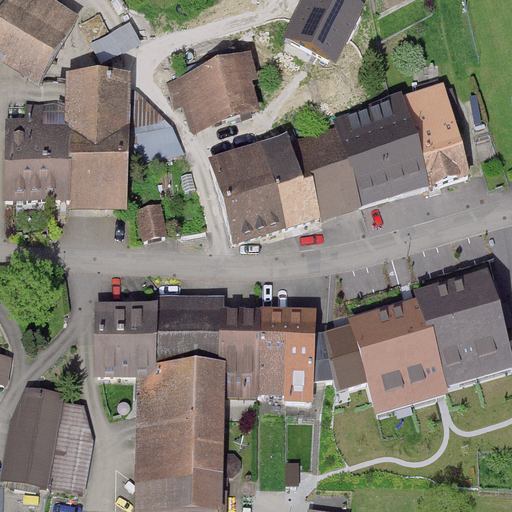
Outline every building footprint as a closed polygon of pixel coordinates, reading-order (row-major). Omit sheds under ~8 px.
[(0,0),(0,50),(7,55),(1,62),(40,85),(80,15),(55,0),(0,0)] [(366,4),(358,0),(301,0),(284,36),(337,62),(366,4)] [(142,43),(131,21),(90,41),(101,63),(142,43)] [(252,52),(166,82),(173,111),(183,108),(191,134),(262,112),(252,81),(260,79),(252,52)] [(131,71),(66,70),(66,104),(25,104),(25,118),(6,118),(5,200),(70,201),(70,209),(128,209),(129,164),(130,89),(131,71)] [(444,82),(403,95),(430,185),(471,172),(444,82)] [(138,91),(130,89),(129,164),(185,155),(172,127),(138,91)] [(402,90),(333,119),(349,168),(351,167),(364,207),(430,185),(403,95),(402,90)] [(333,119),(290,133),(304,177),(311,175),(325,216),(326,219),(364,207),(351,167),(349,168),(333,119)] [(290,133),(260,141),(286,227),(325,216),(311,175),(304,177),(290,133)] [(286,227),(260,141),(208,156),(234,243),(286,227)] [(161,204),(137,209),(143,241),(167,236),(161,204)] [(417,298),(348,318),(350,324),(367,381),(376,413),(451,392),(448,385),(511,366),(511,351),(488,268),(414,289),(417,298)] [(224,296),(158,295),(158,303),(157,360),(218,361),(219,328),(224,328),(224,307),(224,296)] [(158,303),(96,301),(94,377),(137,378),(157,378),(157,360),(158,303)] [(259,306),(259,308),(256,394),(284,395),(284,401),(313,402),(314,381),(315,332),(316,308),(259,306)] [(259,308),(224,307),(224,328),(219,328),(218,361),(226,361),(225,399),(257,400),(256,394),(259,308)] [(367,381),(350,324),(324,331),(315,332),(314,381),(333,379),(335,391),(367,381)] [(0,384),(7,386),(12,356),(0,352),(0,384)] [(218,361),(157,360),(157,378),(137,378),(135,510),(137,510),(211,511),(218,511),(224,511),(225,399),(226,361),(218,361)] [(8,423),(0,476),(0,479),(47,488),(48,484),(62,401),(63,393),(26,387),(8,423)] [(85,406),(62,401),(48,484),(83,492),(93,439),(85,406)] [(299,463),(286,463),(286,486),(298,486),(299,463)]
